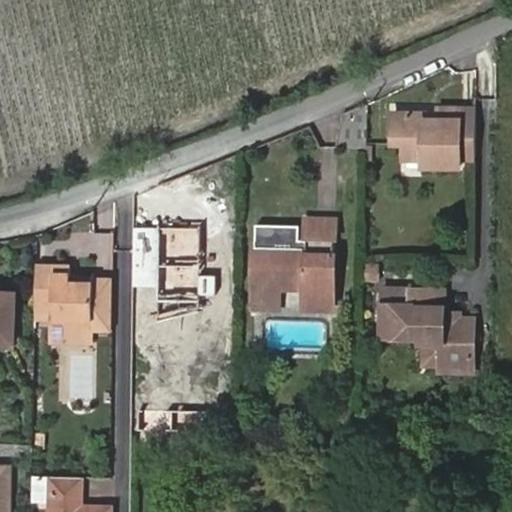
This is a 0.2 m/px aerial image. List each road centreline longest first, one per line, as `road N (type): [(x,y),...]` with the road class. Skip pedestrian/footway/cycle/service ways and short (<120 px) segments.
road 1 (unclassified): [(0,216),(127,185),(511,27)]
road 2 (track): [(0,186),(42,179),(499,0)]
